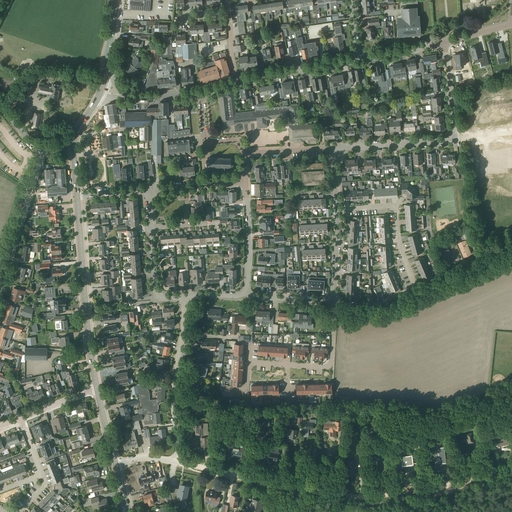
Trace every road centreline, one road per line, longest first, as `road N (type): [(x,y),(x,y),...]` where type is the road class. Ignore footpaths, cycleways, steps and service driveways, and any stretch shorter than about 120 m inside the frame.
road 1 (track): [(260,480),(375,497),(511,474)]
road 2 (residential): [(119,463),(178,462),(173,405),(182,296)]
road 3 (residential): [(334,149),(449,141),(444,42)]
road 4 (primary): [(96,388),(76,194)]
road 5 (residential): [(0,288),(46,149)]
road 6 (residential): [(417,288),(394,206),(336,209)]
road 7 (unclassified): [(234,83),(357,59)]
